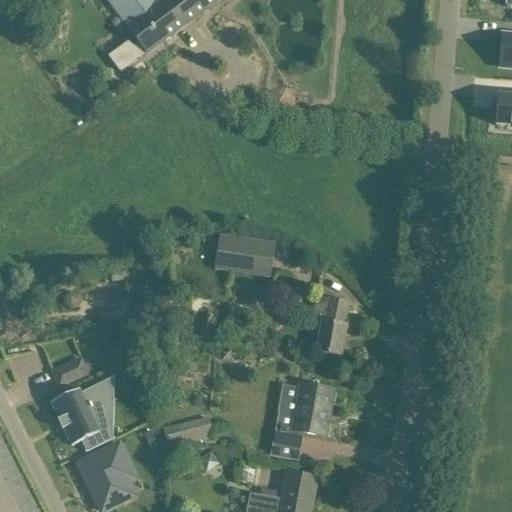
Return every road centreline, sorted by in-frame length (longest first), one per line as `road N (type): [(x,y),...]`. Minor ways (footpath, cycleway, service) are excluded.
road 1 (tertiary): [(388,511),(438,155),(449,0)]
road 2 (unclassified): [(56,511),(0,400)]
